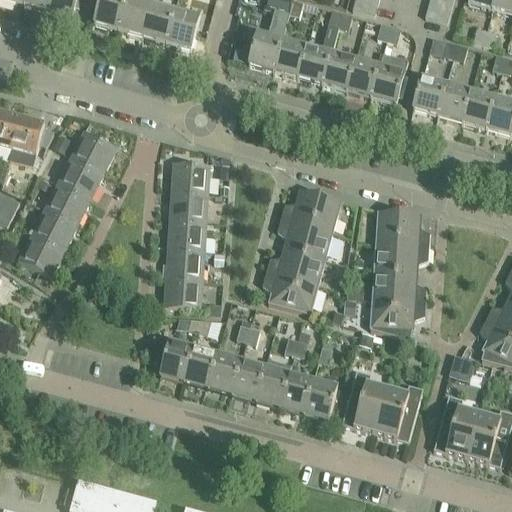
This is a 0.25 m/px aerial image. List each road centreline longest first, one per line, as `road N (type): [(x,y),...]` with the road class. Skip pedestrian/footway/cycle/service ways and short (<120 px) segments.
road 1 (residential): [(511,511),(0,368)]
road 2 (unclassified): [(511,225),(231,147),(206,136),(193,118)]
road 3 (unclassified): [(511,174),(212,93)]
road 4 (unclassified): [(193,118),(37,78),(21,53),(0,47)]
